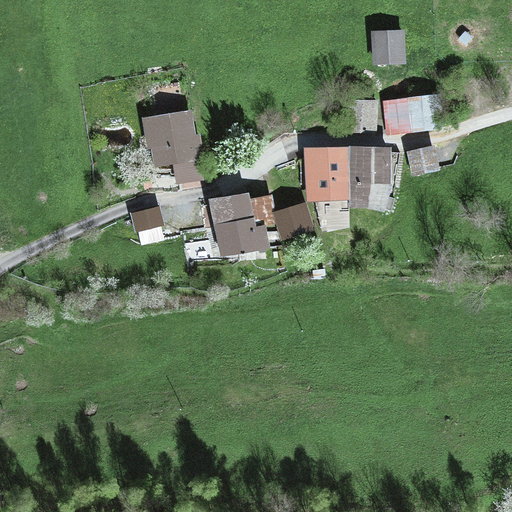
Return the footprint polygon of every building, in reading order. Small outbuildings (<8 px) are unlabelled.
[(399,29),(365,30),(365,64),(399,64),(399,29)] [(434,92),(383,98),(387,133),(438,127),(434,92)] [(377,97),(347,95),(344,130),(374,132),(377,97)] [(183,119),(143,128),(153,174),(193,165),(183,119)] [(390,209),(388,151),(351,152),(353,210),(390,209)] [(406,159),(412,181),(441,174),(435,151),(406,159)] [(345,152),(305,155),(309,209),(349,207),(345,152)] [(248,196),(204,210),(221,265),(265,252),(248,196)] [(151,208),(136,215),(148,240),(163,233),(151,208)] [(267,217),(275,241),(301,232),(293,209),(267,217)]
